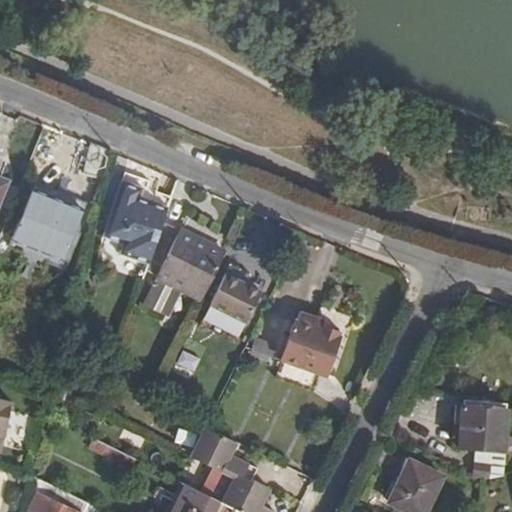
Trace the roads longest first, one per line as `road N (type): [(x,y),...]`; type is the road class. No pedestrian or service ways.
road 1 (residential): [(0,86),(444,267)]
road 2 (residential): [(324,511),(444,267)]
